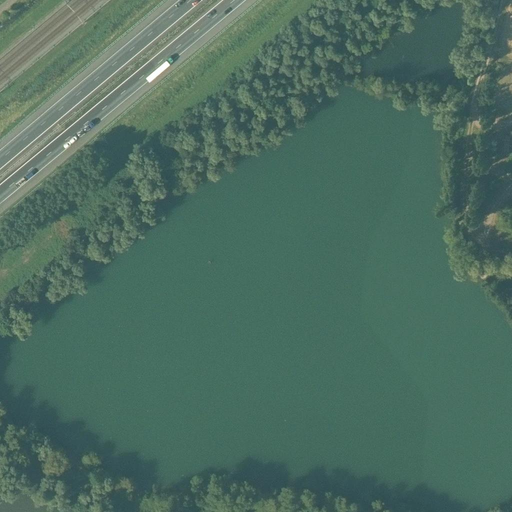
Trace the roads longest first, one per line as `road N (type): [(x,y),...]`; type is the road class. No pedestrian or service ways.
road 1 (motorway): [(0,194),(233,0)]
road 2 (motorway): [(189,0),(0,159)]
road 3 (track): [(511,175),(467,164),(496,0)]
